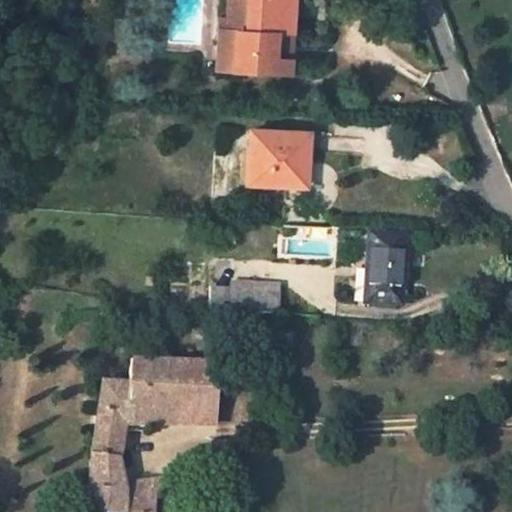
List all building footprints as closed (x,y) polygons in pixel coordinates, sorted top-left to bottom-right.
[(216,67),(288,72),(292,0),(227,0),(226,18),(219,17),(216,67)] [(247,182),(298,184),(299,163),(305,163),(306,134),(250,131),(247,182)] [(400,303),(402,234),(366,233),(368,291),(368,302),(400,303)] [(210,310),(277,314),(279,286),(233,284),(233,291),(212,290),(210,310)] [(129,360),(127,383),(103,382),(92,449),(85,511),(153,511),(156,495),(162,495),(163,479),(122,484),(116,459),(123,424),(214,424),(216,364),(129,360)] [(237,442),(213,441),(212,469),(236,469),(237,442)]
